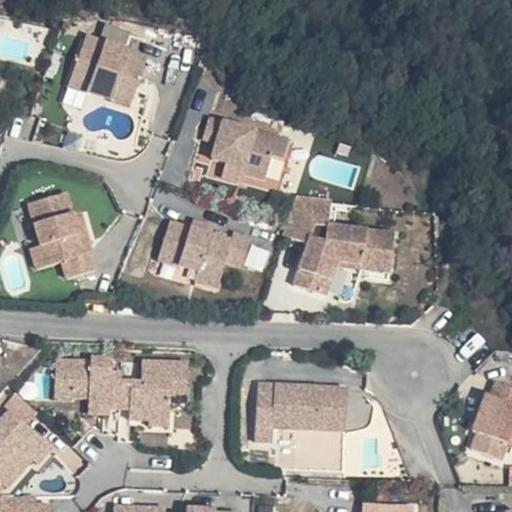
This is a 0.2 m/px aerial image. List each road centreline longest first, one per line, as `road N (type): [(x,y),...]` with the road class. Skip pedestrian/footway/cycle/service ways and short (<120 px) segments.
road 1 (residential): [(414,373),(379,343),(0,318)]
road 2 (unknown): [(136,176),(154,155),(164,119),(167,64)]
